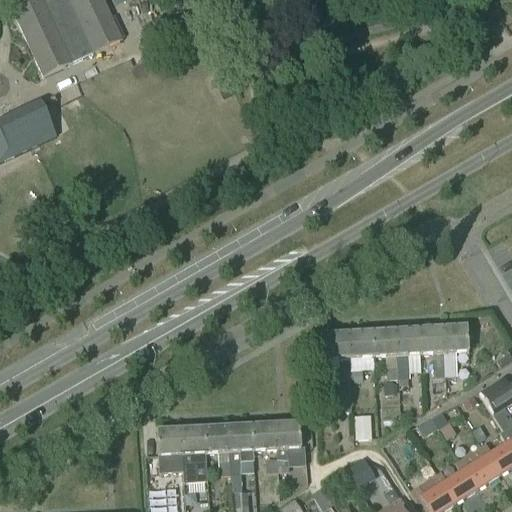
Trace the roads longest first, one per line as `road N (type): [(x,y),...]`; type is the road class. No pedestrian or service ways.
road 1 (tertiary): [(511,85),(0,387)]
road 2 (tertiary): [(0,430),(511,141)]
road 3 (residential): [(0,474),(426,229),(456,229)]
